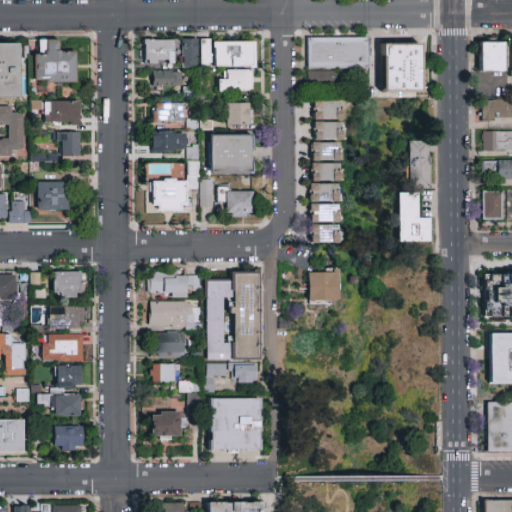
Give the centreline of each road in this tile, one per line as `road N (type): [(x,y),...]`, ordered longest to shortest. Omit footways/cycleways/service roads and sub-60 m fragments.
road 1 (residential): [(118,511),(110,0)]
road 2 (residential): [(0,15),(511,13)]
road 3 (residential): [(0,478),(272,476)]
road 4 (residential): [(0,245),(267,243)]
road 5 (secondary): [(454,245),(457,511)]
road 6 (residential): [(267,243),(284,212),(283,0)]
road 7 (secondary): [(454,0),(454,245)]
road 8 (residential): [(267,243),(272,476)]
